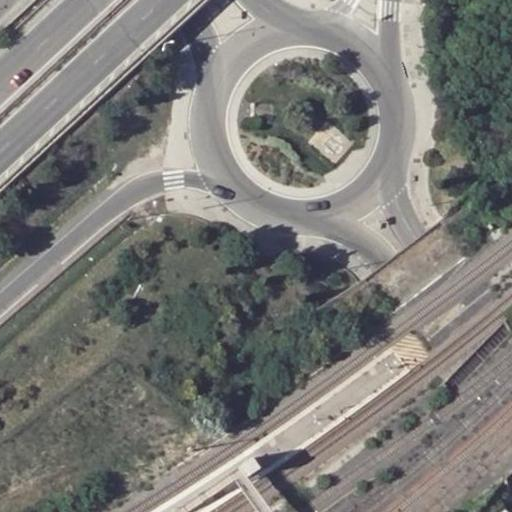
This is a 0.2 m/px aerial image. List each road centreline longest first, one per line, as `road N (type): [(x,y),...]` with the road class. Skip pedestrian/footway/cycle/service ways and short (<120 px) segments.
road 1 (secondary): [(330,219),(387,258),(511,437)]
road 2 (trunk): [(0,302),(150,186),(174,181),(234,191)]
road 3 (secondary): [(511,373),(411,228),(393,174)]
road 4 (trunk): [(0,150),(155,0)]
